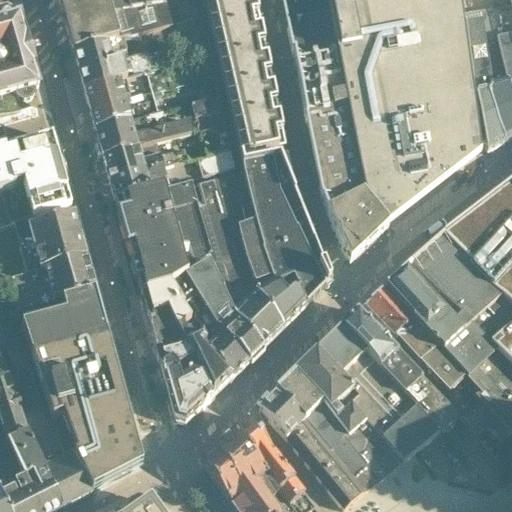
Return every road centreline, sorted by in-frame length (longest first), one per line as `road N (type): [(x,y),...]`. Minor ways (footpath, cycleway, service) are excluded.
road 1 (unclassified): [(168,472),(69,124)]
road 2 (unclassified): [(69,124),(33,0)]
